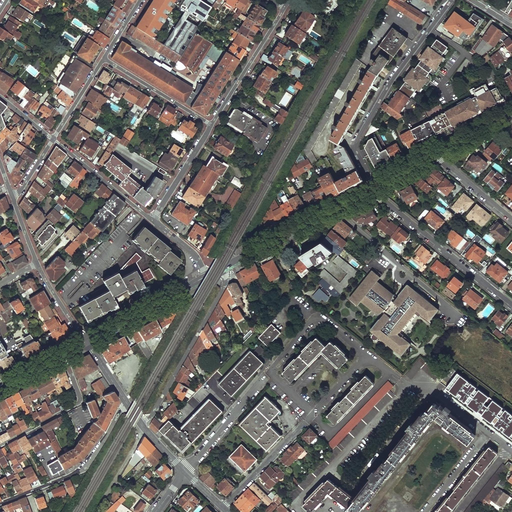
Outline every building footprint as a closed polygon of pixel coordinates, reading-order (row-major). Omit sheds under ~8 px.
[(22,0),(19,5),(33,13),(37,6),(42,9),(44,7),(33,0),(22,0)] [(104,0),(109,3),(125,13),(132,1),(130,0),(104,0)] [(187,13),(166,47),(181,56),(195,33),(204,19),(206,14),(215,1),(215,0),(153,0),(136,28),(151,38),(172,4),(187,13)] [(226,0),(225,1),(224,3),(226,4),(232,8),(234,7),(237,0),(226,0)] [(237,0),(234,7),(238,9),(233,18),(236,20),(237,17),(239,14),(247,1),(246,0),(237,0)] [(390,0),(389,4),(422,27),(429,18),(404,2),(405,0),(390,0)] [(247,1),(239,14),(243,16),(245,14),(245,13),(250,3),(247,1)] [(105,20),(116,27),(125,13),(109,3),(108,6),(112,8),(105,20)] [(499,9),(504,12),(508,5),(504,3),(503,5),(502,4),(499,9)] [(248,18),(259,25),(263,19),(262,18),(266,12),(255,5),(248,18)] [(12,15),(23,22),(27,17),(30,19),(32,16),(17,7),(12,15)] [(292,26),(304,33),(314,18),(302,10),(292,26)] [(64,15),(60,21),(63,22),(67,15),(69,13),(66,11),(64,15)] [(458,19),(459,20),(459,21),(461,23),(459,27),(470,34),(473,29),(471,27),(475,20),(462,12),(458,19)] [(242,25),(253,33),(258,25),(243,16),(239,14),(237,17),(244,21),(242,25)] [(3,30),(15,38),(17,35),(14,33),(20,23),(11,17),(3,30)] [(97,31),(109,39),(116,27),(105,20),(101,17),(99,20),(102,22),(97,31)] [(184,67),(185,68),(186,66),(188,67),(190,69),(194,73),(198,66),(205,55),(212,44),(195,33),(181,56),(166,47),(151,38),(136,28),(132,25),(127,34),(136,39),(175,63),(177,60),(179,62),(181,64),(184,67)] [(232,30),(249,40),(253,33),(242,25),(239,30),(232,26),(230,29),(232,30)] [(284,36),(297,43),(304,33),(292,26),(291,25),(284,36)] [(470,52),(482,59),(483,59),(488,54),(496,47),(495,46),(500,37),(505,41),(509,37),(492,26),(483,39),(480,37),(475,45),(470,52)] [(0,39),(1,40),(2,41),(5,36),(10,38),(14,40),(15,38),(3,30),(0,28),(0,39)] [(394,29),(366,66),(370,68),(369,70),(378,75),(399,47),(401,48),(404,43),(403,42),(406,37),(394,29)] [(86,37),(103,48),(109,39),(97,31),(96,30),(95,32),(92,37),(90,36),(88,35),(86,37)] [(233,44),(243,50),(249,40),(232,30),(230,35),(236,39),(233,44)] [(76,54),(93,64),(103,48),(86,37),(82,35),(72,51),(76,54)] [(505,41),(502,43),(504,46),(490,58),(495,68),(511,55),(510,53),(511,51),(511,40),(509,37),(505,41)] [(448,47),(437,39),(431,48),(430,48),(429,47),(426,52),(424,53),(424,55),(423,57),(421,59),(422,60),(433,67),(433,68),(437,71),(440,67),(438,65),(441,60),(443,58),(441,56),(444,53),(447,49),(448,47)] [(111,59),(183,104),(184,103),(191,91),(185,87),(127,51),(128,49),(130,47),(121,42),(111,59)] [(227,53),(239,60),(241,55),(242,56),(243,56),(245,53),(243,52),(244,51),(243,50),(233,44),(232,43),(231,45),(232,45),(227,53)] [(272,51),(281,57),(287,48),(278,43),(272,51)] [(209,57),(218,63),(225,52),(212,44),(205,55),(209,57)] [(186,85),(128,49),(127,51),(185,87),(186,85)] [(272,63),(276,65),(281,57),(272,51),(269,57),(263,54),(260,58),(270,65),(272,63)] [(190,108),(204,116),(239,60),(227,53),(225,52),(218,63),(204,86),(198,95),(194,93),(191,91),(184,103),(190,107),(190,108)] [(317,62),(319,57),(312,53),(310,57),(317,62)] [(93,64),(76,54),(56,86),(57,86),(59,88),(62,91),(71,98),(93,64)] [(205,55),(198,66),(201,68),(209,57),(205,55)] [(36,59),(32,66),(39,71),(42,67),(39,65),(41,61),(36,59)] [(357,59),(304,150),(307,156),(309,159),(312,165),(318,162),(311,150),(362,63),(357,59)] [(433,67),(422,60),(415,69),(414,69),(413,70),(411,71),(410,73),(408,75),(407,76),(422,86),(424,83),(427,85),(430,81),(425,77),(428,73),(429,71),(432,67),(433,68),(433,67)] [(259,75),(269,81),(271,77),(273,77),(276,72),(266,66),(263,70),(263,69),(259,75)] [(359,109),(371,88),(376,91),(377,90),(378,88),(372,86),(378,75),(369,70),(363,80),(359,78),(357,81),(361,83),(350,103),(346,101),(344,104),(348,107),(337,126),(333,124),(331,127),(335,130),(330,139),(339,144),(345,134),(350,138),(351,136),(352,134),(347,131),(358,111),(363,114),(364,113),(365,112),(359,109)] [(98,80),(105,84),(109,78),(107,76),(108,74),(104,71),(98,80)] [(0,75),(0,88),(5,93),(14,80),(2,72),(0,75)] [(252,86),(264,93),(268,86),(267,85),(269,81),(259,75),(252,86)] [(422,86),(407,76),(405,80),(406,81),(399,90),(410,98),(411,96),(414,92),(417,88),(419,90),(421,88),(422,86)] [(10,89),(21,98),(24,100),(20,105),(23,107),(33,95),(34,93),(31,91),(30,92),(28,91),(29,90),(16,80),(11,86),(12,87),(10,89)] [(108,86),(120,94),(123,96),(129,87),(126,85),(121,82),(120,84),(113,80),(111,82),(108,86)] [(294,85),(301,89),(302,88),(303,85),(301,84),(296,81),(294,85)] [(197,83),(196,83),(196,84),(197,85),(196,86),(196,89),(195,91),(194,93),(198,95),(204,86),(203,85),(202,84),(201,84),(200,84),(199,83),(197,83)] [(103,93),(108,97),(111,92),(114,94),(113,95),(118,98),(119,96),(120,94),(108,86),(106,85),(105,84),(102,89),(104,90),(103,93)] [(461,105),(446,113),(456,131),(459,129),(460,128),(461,126),(461,124),(461,123),(460,122),(461,122),(467,119),(474,115),(478,112),(481,110),(482,109),(483,110),(485,109),(488,107),(489,106),(503,99),(502,97),(496,87),(489,91),(485,84),(475,90),(473,91),(474,93),(476,97),(468,101),(465,102),(464,103),(461,105)] [(123,97),(134,104),(135,103),(140,93),(129,86),(129,87),(123,96),(123,97)] [(86,98),(96,104),(100,98),(103,100),(106,102),(108,99),(92,89),(86,98)] [(410,98),(399,90),(388,105),(399,113),(410,98)] [(71,98),(62,91),(59,96),(56,94),(55,95),(58,97),(57,98),(67,106),(71,98)] [(40,98),(35,93),(33,95),(23,107),(27,111),(30,108),(34,111),(40,104),(37,101),(40,98)] [(135,103),(143,108),(143,109),(149,99),(140,93),(135,103)] [(446,102),(438,96),(434,99),(439,105),(440,104),(441,105),(446,102)] [(503,99),(489,106),(491,108),(506,100),(504,96),(502,97),(503,99)] [(96,104),(95,106),(98,108),(100,105),(103,100),(100,98),(96,104)] [(262,102),(270,108),(271,106),(273,103),(265,98),(262,102)] [(89,102),(82,112),(91,118),(97,110),(100,112),(101,110),(89,102)] [(146,112),(155,117),(160,109),(156,107),(157,106),(152,103),(146,112)] [(382,108),(398,119),(403,116),(399,113),(388,105),(385,103),(382,108)] [(175,110),(167,105),(158,119),(169,126),(171,123),(176,115),(173,114),(175,110)] [(42,106),(37,114),(46,119),(51,111),(42,106)] [(51,111),(46,119),(43,124),(49,129),(55,120),(52,118),(54,114),(58,119),(61,115),(53,108),(51,111)] [(226,122),(258,142),(266,128),(235,108),(226,122)] [(275,120),(281,124),(288,112),(282,108),(275,120)] [(182,114),(178,112),(176,115),(171,123),(174,126),(182,114)] [(446,113),(430,121),(431,122),(435,132),(439,139),(448,134),(456,131),(446,113)] [(21,118),(16,114),(11,120),(16,124),(16,123),(21,118)] [(80,121),(79,124),(84,128),(88,122),(93,126),(95,123),(79,114),(78,115),(80,116),(78,120),(80,121)] [(178,130),(190,137),(195,128),(192,126),(193,124),(189,122),(188,124),(184,121),(182,123),(180,122),(178,126),(180,127),(178,130)] [(25,122),(19,129),(22,131),(27,124),(25,122)] [(424,123),(411,130),(411,131),(417,142),(425,137),(427,137),(425,134),(428,132),(429,135),(435,132),(431,122),(425,125),(424,123)] [(27,124),(22,131),(24,133),(23,134),(24,135),(25,134),(26,134),(29,130),(31,127),(27,124)] [(0,132),(0,141),(6,136),(11,130),(14,127),(12,125),(8,130),(4,127),(0,132)] [(88,134),(74,125),(67,136),(77,142),(81,135),(86,138),(88,134)] [(372,125),(366,136),(379,129),(372,125)] [(127,129),(120,139),(118,143),(125,147),(133,133),(127,129)] [(16,135),(13,134),(12,133),(13,132),(11,130),(6,136),(15,142),(19,136),(16,134),(16,135)] [(19,145),(24,148),(25,147),(33,134),(29,130),(26,134),(22,141),(25,143),(24,144),(21,142),(19,145)] [(98,140),(103,143),(105,140),(106,138),(109,133),(106,131),(101,138),(100,137),(98,140)] [(411,131),(401,137),(403,142),(405,141),(410,149),(414,147),(419,145),(417,142),(411,131)] [(93,158),(103,143),(98,140),(88,134),(86,138),(79,149),(93,158)] [(505,141),(497,134),(493,136),(502,144),(505,141)] [(105,140),(110,143),(115,136),(113,135),(110,140),(106,138),(105,140)] [(6,136),(0,141),(0,147),(2,153),(7,147),(6,145),(8,142),(12,145),(15,142),(6,136)] [(110,143),(101,158),(106,162),(107,160),(111,154),(114,149),(118,143),(120,139),(115,136),(110,143)] [(376,168),(392,159),(387,149),(383,151),(375,137),(370,140),(369,140),(368,143),(366,148),(371,159),(373,162),(376,168)] [(213,148),(226,155),(232,145),(219,138),(213,148)] [(12,145),(9,148),(20,155),(24,148),(19,145),(15,142),(12,145)] [(114,149),(150,170),(151,167),(153,164),(136,154),(125,147),(118,143),(114,149)] [(499,147),(493,143),(485,152),(495,160),(502,151),(498,148),(499,147)] [(335,182),(341,192),(353,186),(362,181),(345,147),(339,144),(338,146),(334,149),(337,154),(335,156),(336,159),(339,158),(347,173),(343,175),(344,177),(335,182)] [(392,159),(393,160),(401,155),(403,154),(396,144),(387,149),(392,159)] [(169,152),(178,157),(182,150),(173,145),(169,152)] [(19,156),(28,162),(30,164),(36,155),(25,147),(24,148),(20,155),(19,156)] [(48,159),(57,166),(66,155),(55,147),(48,159)] [(8,150),(3,156),(4,160),(7,157),(11,152),(8,150)] [(178,157),(169,152),(167,155),(164,153),(157,164),(169,171),(172,166),(170,165),(173,159),(175,160),(178,157)] [(491,159),(484,153),(482,155),(489,162),(491,159)] [(106,168),(121,181),(127,175),(131,170),(111,154),(107,160),(106,162),(104,164),(107,167),(106,168)] [(16,162),(13,166),(19,170),(21,166),(24,168),(28,162),(19,156),(16,162)] [(218,174),(221,175),(227,166),(222,162),(221,164),(212,158),(212,157),(211,156),(205,166),(218,174)] [(487,164),(478,156),(476,158),(474,156),(464,168),(468,171),(472,167),(478,172),(482,168),(483,169),(487,164)] [(4,160),(9,173),(13,166),(16,162),(7,157),(4,160)] [(323,159),(328,169),(332,166),(327,157),(323,159)] [(44,166),(52,172),(57,166),(48,159),(44,166)] [(299,168),(302,174),(314,168),(312,165),(309,159),(299,164),(297,165),(299,168)] [(67,171),(75,177),(82,169),(74,162),(67,171)] [(205,166),(203,164),(198,172),(200,173),(198,175),(197,175),(196,175),(196,176),(195,177),(196,178),(195,180),(193,180),(189,187),(204,197),(218,174),(205,166)] [(9,173),(13,184),(15,183),(21,174),(22,176),(24,174),(19,170),(13,166),(9,173)] [(37,176),(47,185),(51,188),(53,186),(46,181),(53,173),(52,172),(44,166),(37,176)] [(292,173),(295,178),(302,174),(299,168),(295,171),(292,172),(292,173)] [(86,172),(82,169),(75,177),(74,179),(73,180),(69,185),(71,187),(72,186),(74,188),(75,186),(79,182),(78,181),(86,172)] [(439,185),(445,178),(436,170),(431,176),(430,177),(427,180),(426,179),(425,181),(430,185),(434,180),(437,183),(439,185)] [(496,174),(491,170),(482,181),(488,186),(488,185),(492,187),(498,192),(505,184),(501,181),(504,178),(497,172),(496,174)] [(324,187),(330,198),(336,195),(341,192),(335,182),(331,174),(319,179),(324,187)] [(118,185),(132,196),(139,187),(140,186),(127,175),(121,181),(119,184),(118,185)] [(132,196),(143,205),(150,197),(151,198),(162,181),(153,176),(147,186),(146,187),(145,187),(144,188),(144,190),(144,191),(139,187),(132,196)] [(231,182),(240,188),(244,182),(235,176),(231,182)] [(425,181),(421,178),(420,179),(419,179),(417,182),(416,182),(416,184),(428,194),(432,189),(434,191),(436,190),(435,189),(433,187),(430,185),(425,181)] [(455,186),(446,179),(439,187),(447,195),(455,186)] [(47,194),(43,190),(33,182),(18,205),(29,215),(31,213),(35,208),(47,194)] [(90,222),(80,233),(72,241),(64,249),(72,257),(76,252),(74,250),(81,242),(84,239),(86,241),(89,237),(90,238),(95,233),(96,234),(100,230),(102,232),(125,204),(101,184),(94,192),(106,202),(90,222)] [(47,194),(51,188),(47,185),(43,190),(47,194)] [(417,199),(411,186),(402,191),(401,192),(403,195),(400,196),(401,197),(404,202),(406,201),(408,204),(417,199)] [(182,197),(197,207),(201,201),(204,203),(207,198),(204,197),(189,187),(182,197)] [(290,200),(299,215),(302,213),(300,209),(303,207),(305,206),(294,187),(291,188),(294,195),(296,194),(297,196),(290,200)] [(312,193),(318,204),(324,201),(330,198),(324,187),(312,193)] [(242,193),(235,190),(226,205),(233,209),(242,193)] [(306,200),(308,204),(307,204),(310,209),(314,207),(318,204),(312,193),(311,192),(303,196),(305,200),(306,200)] [(65,207),(74,214),(83,202),(73,194),(68,200),(63,207),(64,208),(65,207)] [(473,202),(465,195),(462,199),(460,198),(452,207),(458,212),(462,207),(466,210),(473,202)] [(0,199),(0,213),(9,209),(7,203),(4,196),(0,199)] [(58,204),(60,206),(62,208),(63,207),(68,200),(65,198),(63,201),(58,198),(55,201),(58,204)] [(286,216),(286,217),(291,214),(291,212),(293,212),(295,211),(288,200),(285,201),(286,204),(281,207),(281,208),(286,216)] [(451,203),(448,200),(443,206),(447,209),(451,203)] [(171,215),(186,225),(195,211),(189,208),(187,210),(183,208),(185,205),(179,202),(171,215)] [(44,218),(45,220),(46,218),(47,220),(52,223),(53,224),(60,217),(55,211),(60,206),(58,204),(45,217),(44,218)] [(485,211),(477,205),(467,216),(471,220),(473,218),(482,226),(489,218),(487,216),(484,213),(485,211)] [(45,217),(35,208),(31,213),(41,222),(44,218),(45,217)] [(286,216),(281,208),(272,213),(267,221),(269,225),(279,219),(286,216)] [(430,212),(426,209),(419,217),(423,220),(430,212)] [(365,213),(362,214),(368,224),(377,218),(373,211),(367,214),(366,212),(365,213)] [(434,213),(432,211),(425,219),(430,223),(431,222),(434,225),(433,226),(438,229),(444,221),(438,216),(440,215),(435,211),(434,213)] [(33,230),(41,222),(31,213),(29,215),(25,220),(27,224),(33,230)] [(65,213),(63,215),(69,221),(71,219),(65,213)] [(352,217),(364,227),(368,224),(362,214),(361,213),(355,216),(352,217)] [(387,218),(384,215),(376,225),(391,237),(392,236),(398,228),(391,223),(390,224),(388,223),(385,220),(387,218)] [(35,233),(42,250),(56,235),(53,232),(54,230),(50,225),(52,223),(47,220),(35,233)] [(336,226),(334,229),(344,238),(352,229),(344,223),(341,221),(339,223),(340,224),(338,227),(336,226)] [(496,225),(494,223),(491,228),(493,229),(491,231),(495,234),(494,235),(502,242),(509,233),(504,229),(505,228),(498,222),(496,225)] [(202,227),(195,223),(188,235),(193,238),(193,237),(199,241),(206,230),(202,227)] [(65,234),(72,241),(80,233),(73,226),(65,234)] [(140,232),(166,253),(169,251),(170,249),(144,227),(140,232)] [(409,235),(399,227),(398,228),(392,236),(400,243),(403,240),(404,241),(409,235)] [(0,239),(3,244),(7,241),(8,242),(12,239),(9,234),(8,234),(5,229),(0,232),(0,239)] [(347,242),(333,230),(327,236),(338,245),(342,248),(347,242)] [(467,241),(452,230),(447,236),(449,237),(447,240),(455,247),(459,250),(463,245),(467,241)] [(133,240),(159,262),(156,265),(169,275),(179,264),(176,262),(174,264),(169,259),(171,257),(166,253),(140,232),(133,240)] [(482,238),(477,235),(471,242),(474,244),(466,255),(470,259),(472,257),(474,259),(478,262),(486,253),(476,245),(482,238)] [(207,239),(200,252),(203,254),(206,256),(216,238),(212,236),(209,240),(207,239)] [(327,236),(322,242),(333,251),(338,245),(327,236)] [(6,249),(11,259),(20,253),(17,248),(19,247),(16,242),(6,249)] [(333,251),(322,242),(312,249),(305,254),(315,264),(316,263),(316,265),(321,261),(322,263),(324,262),(324,261),(323,260),(327,258),(326,256),(329,254),(334,252),(333,251)] [(430,252),(420,244),(414,252),(418,254),(414,258),(420,262),(422,260),(426,263),(432,256),(429,253),(430,252)] [(169,259),(174,264),(176,262),(179,264),(181,261),(169,251),(166,253),(171,257),(169,259)] [(136,253),(118,272),(121,278),(137,263),(142,257),(136,253)] [(6,264),(12,273),(28,263),(22,254),(15,259),(12,259),(9,261),(9,262),(6,264)] [(315,264),(305,254),(302,255),(300,256),(301,257),(310,266),(312,265),(315,264)] [(359,272),(338,256),(334,261),(348,274),(340,283),(324,269),(319,275),(341,295),(359,272)] [(45,269),(52,280),(53,280),(63,270),(60,267),(62,265),(62,262),(57,257),(45,269)] [(310,266),(301,257),(298,260),(298,261),(293,266),(295,267),(293,268),(302,276),(310,266)] [(279,273),(272,260),(262,266),(270,281),(274,279),(272,276),(279,273)] [(445,267),(439,262),(437,264),(436,262),(431,268),(433,271),(434,270),(443,277),(445,276),(446,277),(451,272),(449,270),(450,269),(445,266),(445,267)] [(95,298),(96,301),(83,307),(89,319),(89,320),(92,318),(104,312),(105,314),(114,309),(115,309),(114,307),(117,306),(113,298),(116,296),(128,289),(130,292),(130,293),(140,287),(140,286),(154,279),(150,270),(142,274),(137,263),(121,278),(118,272),(111,276),(109,275),(103,279),(106,286),(92,293),(95,298)] [(261,275),(255,264),(247,268),(235,274),(242,286),(261,275)] [(508,272),(500,266),(498,269),(492,265),(487,271),(500,282),(508,272)] [(381,277),(372,271),(349,299),(358,306),(361,301),(372,310),(375,306),(385,314),(372,331),(374,333),(374,334),(373,334),(372,336),(371,336),(372,336),(372,338),(371,338),(371,339),(372,338),(373,340),(373,341),(373,340),(375,341),(377,340),(377,341),(378,341),(378,340),(379,339),(379,338),(393,349),(394,348),(402,354),(410,344),(411,344),(403,337),(404,335),(399,331),(405,324),(404,323),(408,318),(409,319),(411,315),(413,316),(415,313),(419,316),(421,313),(430,320),(429,319),(438,309),(432,304),(430,305),(429,304),(430,302),(416,291),(414,290),(408,285),(397,299),(394,297),(394,294),(394,295),(377,282),(381,277)] [(19,284),(22,289),(24,289),(27,294),(29,294),(32,292),(37,288),(34,283),(32,279),(32,276),(30,275),(29,278),(25,280),(25,281),(19,284)] [(463,283),(455,277),(448,286),(456,292),(463,283)] [(232,283),(230,285),(228,287),(235,301),(237,305),(239,304),(239,303),(241,302),(238,298),(243,295),(237,283),(232,283)] [(443,284),(441,286),(439,289),(454,302),(458,297),(446,288),(447,287),(443,284)] [(235,301),(228,287),(219,302),(225,313),(227,316),(230,314),(229,313),(228,314),(227,312),(230,310),(227,303),(229,302),(230,304),(235,301)] [(244,287),(243,287),(249,299),(251,298),(249,294),(250,294),(246,288),(245,288),(244,287)] [(28,309),(31,314),(39,309),(47,304),(50,303),(46,295),(42,289),(30,297),(32,299),(24,303),(28,309)] [(116,296),(117,299),(130,292),(128,289),(116,296)] [(326,303),(330,298),(320,289),(312,297),(319,303),(322,300),(326,303)] [(483,299),(471,290),(469,292),(465,296),(463,299),(475,308),(483,299)] [(29,294),(27,294),(26,291),(20,294),(24,301),(30,297),(29,294)] [(24,310),(17,298),(13,301),(12,300),(9,302),(12,308),(16,314),(20,311),(20,312),(24,310)] [(80,306),(87,320),(89,319),(83,307),(96,301),(95,298),(80,306)] [(8,301),(1,305),(0,304),(0,315),(1,316),(3,319),(4,322),(10,319),(7,315),(8,314),(9,312),(8,310),(12,308),(9,302),(8,301)] [(225,313),(219,302),(217,308),(220,315),(225,313)] [(51,311),(47,304),(39,309),(46,320),(57,313),(54,309),(51,311)] [(168,312),(162,315),(165,323),(167,322),(167,321),(170,319),(170,318),(173,316),(172,313),(175,312),(176,310),(175,307),(168,312)] [(243,316),(239,308),(232,312),(236,320),(243,316)] [(227,332),(216,309),(208,323),(215,337),(218,336),(214,329),(220,326),(224,334),(227,332)] [(501,326),(508,316),(504,313),(503,314),(499,311),(493,319),(496,321),(496,322),(501,326)] [(159,316),(155,319),(161,331),(165,323),(162,315),(159,316)] [(44,322),(49,331),(60,325),(57,318),(55,319),(53,316),(44,322)] [(31,329),(24,318),(20,320),(27,331),(31,329)] [(147,323),(140,327),(147,338),(161,331),(155,319),(147,323)] [(262,323),(261,321),(249,328),(251,330),(252,333),(262,323)] [(59,343),(60,342),(58,340),(68,335),(69,332),(63,323),(48,333),(55,345),(59,343)] [(215,337),(208,323),(200,336),(207,349),(207,350),(212,347),(210,342),(209,340),(215,337)] [(280,332),(270,324),(268,326),(264,330),(259,336),(258,338),(267,346),(269,344),(274,338),(277,335),(280,332)] [(147,338),(140,327),(136,329),(143,339),(144,340),(147,338)] [(133,331),(130,332),(138,343),(143,339),(136,329),(133,331)] [(501,333),(496,329),(492,334),(498,338),(501,333)] [(252,333),(251,330),(240,341),(242,344),(252,333)] [(48,333),(41,337),(47,349),(55,345),(48,333)] [(31,338),(28,334),(23,338),(26,341),(23,343),(22,341),(17,344),(19,348),(32,340),(31,338)] [(102,354),(108,363),(130,348),(123,336),(116,340),(114,341),(114,342),(110,345),(109,343),(103,347),(102,348),(101,349),(100,350),(101,351),(102,354)] [(207,349),(200,336),(193,349),(199,360),(207,349)] [(321,341),(317,337),(313,341),(309,345),(308,344),(305,347),(306,348),(303,351),(296,359),(293,362),(291,361),(288,364),(289,365),(286,368),(290,372),(289,373),(295,378),(322,350),(317,346),(321,341)] [(152,353),(144,340),(143,339),(138,343),(141,347),(147,356),(148,359),(152,353)] [(22,351),(26,357),(35,351),(40,348),(36,340),(33,342),(32,340),(19,348),(15,350),(18,354),(22,351)] [(326,346),(321,341),(317,346),(322,350),(327,356),(329,354),(333,357),(331,359),(339,366),(340,367),(349,358),(344,354),(341,351),(336,356),(326,346)] [(335,345),(331,341),(326,346),(336,356),(341,351),(342,350),(339,347),(338,348),(335,345)] [(108,363),(111,368),(114,372),(133,359),(132,358),(139,353),(143,359),(147,356),(141,347),(134,352),(131,347),(130,348),(108,363)] [(236,349),(234,348),(227,356),(229,357),(236,349)] [(199,360),(193,349),(189,356),(193,366),(198,364),(201,371),(203,370),(199,360)] [(250,351),(249,350),(224,377),(218,384),(219,385),(250,351)] [(322,350),(295,378),(297,379),(322,353),(337,368),(339,366),(331,359),(327,356),(322,350)] [(262,362),(250,351),(219,385),(232,396),(262,362)] [(81,358),(72,363),(81,388),(86,386),(84,380),(83,380),(81,376),(97,368),(88,354),(81,358)] [(0,358),(0,364),(0,365),(2,368),(4,368),(9,365),(10,364),(9,363),(12,362),(13,361),(10,355),(6,357),(5,356),(0,358)] [(193,366),(189,356),(181,370),(188,376),(188,375),(188,374),(190,371),(195,369),(193,366)] [(440,374),(420,357),(405,373),(411,379),(421,368),(435,380),(440,374)] [(233,397),(263,363),(262,362),(232,396),(233,397)] [(55,372),(49,375),(58,393),(59,394),(61,393),(60,392),(62,391),(59,385),(63,383),(66,388),(70,386),(63,368),(55,372)] [(290,372),(286,368),(282,373),(292,382),(295,378),(289,373),(290,372)] [(188,376),(181,370),(175,380),(180,383),(185,386),(185,385),(183,384),(188,376)] [(460,373),(457,370),(449,381),(511,430),(511,414),(509,417),(504,413),(506,410),(495,401),(488,395),(477,386),(474,389),(469,385),(472,382),(460,373)] [(461,371),(460,373),(472,382),(477,386),(488,395),(489,394),(461,371)] [(42,379),(35,383),(45,402),(47,404),(51,402),(45,392),(54,388),(57,393),(58,393),(49,375),(42,379)] [(359,382),(367,390),(373,384),(374,383),(366,375),(359,382)] [(103,377),(92,384),(99,396),(112,391),(103,377)] [(393,386),(388,381),(328,444),(333,449),(389,390),(393,386)] [(511,430),(449,381),(448,382),(511,432),(511,430)] [(367,390),(359,382),(357,384),(356,383),(353,386),(355,387),(352,389),(340,401),(338,404),(337,403),(334,406),(335,407),(333,409),(342,417),(367,390)] [(30,385),(25,388),(31,400),(39,396),(43,404),(45,402),(35,383),(30,385)] [(185,386),(180,383),(175,391),(180,394),(179,396),(183,399),(189,388),(188,388),(185,386)] [(342,417),(339,420),(340,421),(374,385),(373,384),(367,390),(342,417)] [(21,390),(18,392),(30,414),(35,423),(39,421),(42,419),(38,413),(37,411),(33,413),(27,401),(31,400),(25,388),(21,390)] [(395,395),(389,390),(333,449),(300,483),(297,486),(286,498),(291,502),(395,395)] [(99,396),(94,398),(95,400),(102,398),(102,397),(104,396),(107,400),(100,414),(96,422),(93,423),(98,426),(103,429),(117,402),(118,399),(114,394),(112,391),(99,396)] [(14,394),(10,396),(16,406),(21,404),(27,415),(30,414),(18,392),(14,394)] [(5,399),(4,399),(11,412),(17,408),(16,406),(10,396),(6,398),(7,400),(5,401),(5,399)] [(283,411),(267,396),(240,424),(267,450),(283,434),(271,423),(283,411)] [(210,399),(209,398),(182,427),(183,428),(210,399)] [(2,400),(0,401),(0,403),(8,418),(9,417),(14,425),(12,426),(16,434),(19,432),(22,431),(14,418),(11,412),(4,399),(2,400)] [(86,401),(86,402),(91,417),(100,414),(91,399),(86,401)] [(181,415),(177,411),(169,419),(160,429),(182,450),(183,451),(222,410),(210,399),(183,428),(181,430),(174,423),(181,415)] [(511,411),(496,399),(495,401),(506,410),(511,414),(511,411)] [(43,404),(41,405),(44,410),(38,413),(42,419),(47,417),(52,414),(47,404),(45,402),(43,404)] [(51,402),(47,404),(52,414),(60,410),(63,408),(62,405),(59,407),(59,406),(55,408),(52,403),(51,403),(51,402)] [(178,411),(174,403),(164,414),(166,416),(169,419),(177,411),(178,411)] [(435,404),(434,403),(427,411),(428,412),(435,404)] [(358,497),(356,500),(350,507),(356,511),(359,511),(365,505),(371,498),(375,493),(380,486),(382,484),(387,478),(389,476),(394,469),(402,458),(408,451),(412,446),(417,439),(420,436),(424,431),(426,429),(431,422),(433,419),(435,418),(438,420),(444,425),(451,430),(457,435),(463,426),(456,420),(457,418),(455,416),(453,418),(449,414),(450,413),(452,411),(446,407),(445,408),(443,410),(439,407),(435,404),(428,412),(427,411),(425,410),(422,415),(419,419),(417,418),(416,419),(418,420),(414,424),(413,423),(411,422),(407,428),(408,429),(410,430),(407,434),(405,433),(403,436),(404,438),(397,446),(396,445),(393,449),(394,450),(392,453),(390,452),(384,460),(386,461),(383,464),(382,463),(379,466),(381,467),(377,472),(376,470),(375,470),(370,475),(372,476),(373,477),(370,482),(368,481),(366,483),(367,485),(360,494),(358,493),(356,496),(358,497)] [(327,415),(335,423),(339,420),(342,417),(333,409),(327,415)] [(203,432),(223,411),(222,410),(183,451),(182,450),(160,429),(159,430),(180,451),(183,453),(191,445),(193,442),(201,435),(203,432)] [(60,416),(42,426),(44,430),(50,443),(55,452),(60,450),(53,437),(54,437),(50,427),(61,421),(59,419),(61,418),(60,416)] [(169,419),(166,416),(160,421),(162,423),(160,424),(154,417),(149,426),(156,433),(159,430),(160,429),(169,419)] [(17,417),(14,418),(22,431),(25,430),(28,428),(26,424),(23,420),(19,422),(17,417)] [(467,426),(457,418),(456,420),(463,426),(465,428),(467,426)] [(93,423),(93,421),(89,426),(100,434),(103,429),(98,426),(93,423)] [(12,426),(6,429),(10,437),(13,436),(16,434),(12,426)] [(72,449),(57,457),(58,458),(63,468),(72,463),(70,461),(75,459),(76,461),(82,458),(89,448),(88,447),(91,442),(93,443),(100,434),(89,426),(72,449)] [(465,428),(463,426),(457,435),(463,440),(469,444),(475,435),(471,432),(468,430),(466,431),(464,429),(465,428)] [(317,435),(310,428),(303,436),(310,443),(317,435)] [(44,430),(27,439),(31,446),(34,451),(50,443),(44,430)] [(21,437),(16,439),(21,448),(23,451),(31,446),(27,439),(25,435),(21,437)] [(404,438),(403,436),(396,445),(397,446),(404,438)] [(154,448),(144,437),(137,448),(143,454),(145,457),(146,457),(154,448)] [(327,444),(319,437),(317,439),(325,446),(327,444)] [(17,453),(15,450),(21,448),(16,439),(8,444),(13,453),(16,460),(23,457),(22,455),(20,457),(18,453),(17,453)] [(292,446),(288,450),(297,459),(298,458),(302,458),(307,452),(298,443),(294,446),(293,448),(292,446)] [(255,458),(242,445),(228,460),(242,474),(247,469),(250,466),(248,464),(255,458)] [(497,453),(489,446),(486,451),(469,472),(473,474),(470,477),(475,481),(476,480),(478,477),(484,470),(488,465),(494,458),(497,453)] [(163,457),(154,448),(146,457),(141,462),(143,464),(146,463),(145,462),(148,460),(153,466),(163,457)] [(469,472),(486,451),(484,449),(467,470),(463,476),(455,486),(456,488),(464,478),(469,472)] [(297,459),(288,450),(283,456),(284,457),(283,458),(281,460),(288,466),(295,459),(296,460),(297,459)] [(13,453),(9,455),(13,463),(13,465),(11,466),(14,472),(13,473),(14,474),(16,473),(21,470),(18,463),(16,460),(13,453)] [(129,463),(125,468),(129,470),(136,460),(132,457),(129,463)] [(58,458),(46,464),(52,473),(63,468),(58,458)] [(505,465),(503,463),(463,511),(473,511),(479,504),(480,505),(484,499),(488,494),(495,486),(498,482),(502,477),(508,468),(505,465)] [(171,472),(163,464),(155,471),(163,479),(171,472)] [(50,480),(41,465),(37,467),(45,482),(50,480)] [(273,469),(270,467),(265,471),(276,482),(283,475),(282,474),(284,472),(278,467),(275,466),(274,468),(276,470),(275,471),(273,469)] [(37,478),(32,469),(23,474),(25,477),(26,480),(28,482),(30,481),(37,478)] [(218,479),(207,469),(199,477),(210,488),(213,484),(218,479)] [(276,482),(265,471),(261,476),(266,481),(263,484),(269,489),(276,482)] [(473,474),(469,472),(464,478),(472,484),(475,481),(470,477),(473,474)] [(16,473),(14,474),(14,476),(22,491),(31,488),(28,482),(26,480),(25,477),(20,479),(16,473)] [(6,487),(4,483),(7,481),(7,479),(5,476),(5,475),(0,477),(0,483),(3,489),(7,497),(9,496),(5,487),(6,487)] [(14,476),(7,479),(7,481),(8,482),(11,480),(17,493),(22,491),(14,476)] [(227,477),(225,476),(215,485),(226,495),(235,485),(234,485),(231,481),(232,480),(228,476),(227,477)] [(507,480),(502,477),(498,482),(504,487),(507,483),(507,482),(507,480)] [(300,483),(295,478),(291,481),(297,486),(300,483)] [(450,496),(441,507),(445,510),(442,511),(450,511),(451,511),(456,505),(465,494),(470,487),(472,484),(464,478),(456,488),(450,496)] [(70,479),(63,482),(71,498),(75,491),(70,479)] [(325,482),(321,487),(323,489),(321,491),(327,497),(329,494),(330,493),(335,497),(342,489),(340,488),(329,479),(325,482)] [(305,499),(307,501),(317,491),(321,487),(325,482),(324,481),(305,499)] [(504,487),(498,482),(495,486),(497,488),(494,493),(506,501),(509,495),(502,490),(504,487)] [(268,496),(254,483),(250,487),(268,505),(271,502),(272,503),(270,506),(267,509),(266,510),(267,511),(270,511),(278,505),(268,496)] [(367,485),(366,483),(358,493),(360,494),(367,485)] [(156,491),(148,484),(142,492),(142,493),(141,495),(148,500),(150,498),(150,499),(156,491)] [(62,485),(50,489),(51,491),(54,498),(65,493),(63,489),(65,489),(64,487),(63,488),(62,485)] [(342,486),(340,488),(342,489),(344,490),(354,498),(355,497),(345,488),(342,486)] [(323,489),(321,487),(317,491),(324,499),(327,497),(321,491),(323,489)] [(200,498),(189,489),(180,501),(190,509),(194,503),(197,506),(201,500),(199,499),(200,498)] [(261,500),(249,489),(243,494),(254,504),(258,500),(260,501),(261,500)] [(344,490),(342,489),(335,497),(337,499),(339,501),(346,506),(349,508),(350,507),(356,500),(354,498),(344,490)] [(282,502),(283,500),(273,490),(268,496),(278,505),(281,503),(282,502)] [(110,499),(108,498),(101,510),(101,511),(104,511),(111,506),(116,501),(114,501),(118,493),(114,491),(110,499)] [(307,501),(303,505),(310,511),(311,511),(316,507),(322,501),(324,499),(317,491),(307,501)] [(506,501),(494,493),(491,496),(488,494),(484,499),(490,503),(492,499),(501,505),(502,506),(506,501)] [(254,504),(243,494),(235,503),(244,511),(246,511),(253,505),(255,506),(255,505),(254,504)] [(42,495),(34,498),(38,508),(46,505),(42,495)] [(436,511),(441,507),(450,496),(448,495),(440,505),(435,511),(434,511),(436,511)] [(30,511),(26,499),(26,496),(11,502),(13,509),(21,506),(23,511),(30,511)] [(498,509),(501,505),(492,499),(490,503),(498,509)] [(116,501),(111,506),(115,509),(121,503),(117,500),(116,501)] [(210,503),(206,500),(202,505),(205,508),(210,503)] [(11,502),(6,504),(8,511),(9,510),(10,511),(14,511),(13,509),(11,502)] [(144,504),(140,502),(135,511),(136,511),(142,511),(143,511),(141,509),(144,504)]
